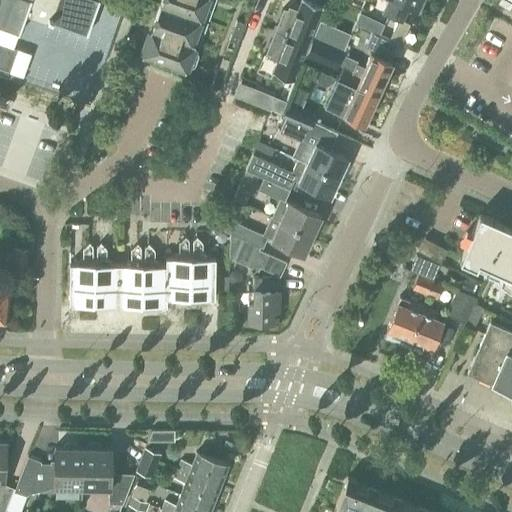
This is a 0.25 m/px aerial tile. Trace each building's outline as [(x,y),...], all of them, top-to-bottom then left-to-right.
[(0,0),(0,27),(21,35),(29,14),(87,35),(99,1),(97,0),(0,0)] [(162,0),(143,55),(185,70),(194,43),(191,42),(205,0),(162,0)] [(283,7),(274,29),(307,43),(322,6),(307,0),(300,0),(297,9),(288,5),(287,9),(283,7)] [(392,18),(400,0),(388,0),(383,13),(392,18)] [(400,0),(392,18),(399,20),(390,39),(401,44),(410,24),(404,21),(411,5),(417,7),(419,0),(400,0)] [(511,2),(508,0),(500,0),(499,3),(511,10),(511,8),(511,2)] [(236,43),(243,23),(236,20),(228,40),(236,43)] [(274,29),(265,52),(269,53),(267,57),(276,60),(271,71),(292,80),(307,43),(274,29)] [(373,33),(366,47),(390,58),(396,44),(373,33)] [(314,37),(306,56),(335,69),(344,50),(314,37)] [(18,49),(0,42),(0,67),(10,71),(18,49)] [(342,64),(338,73),(358,82),(379,92),(392,61),(371,52),(365,66),(357,62),(353,69),(342,64)] [(221,68),(237,77),(243,66),(227,58),(221,68)] [(218,89),(225,71),(216,68),(210,86),(218,89)] [(338,73),(324,104),(344,113),(365,122),(379,92),(358,82),(338,73)] [(276,97),(271,108),(281,112),(285,104),(286,105),(287,102),(276,97)] [(281,112),(280,115),(285,117),(286,118),(316,131),(319,123),(321,119),(286,105),(285,104),(281,112)] [(285,117),(279,130),(300,140),(293,155),(297,157),(301,159),(307,161),(340,176),(341,174),(344,176),(350,164),(346,162),(348,158),(323,146),(325,142),(329,144),(335,132),(336,132),(336,131),(319,123),(316,131),(286,118),(285,117)] [(253,154),(246,170),(248,171),(264,178),(265,178),(290,189),(294,179),(331,196),(340,176),(307,161),(301,159),(297,157),(291,171),(255,155),(253,154)] [(264,178),(260,188),(285,200),(290,189),(265,178),(264,178)] [(280,204),(274,217),(280,220),(313,235),(321,216),(288,202),(286,207),(280,204)] [(511,227),(480,213),(459,259),(476,266),(479,261),(511,275),(511,227)] [(273,217),(267,230),(274,233),(271,240),(304,254),(313,235),(280,220),(274,217),(273,217)] [(230,218),(225,230),(229,232),(261,246),(264,248),(269,236),(230,218)] [(261,246),(229,232),(228,257),(261,271),(269,254),(259,250),(261,246)] [(82,257),(86,261),(85,262),(69,262),(69,304),(166,305),(166,298),(215,298),(215,256),(198,256),(198,254),(202,251),(202,241),(196,235),(192,239),(188,239),(184,235),(178,241),(178,251),(182,254),(182,256),(165,256),(165,263),(150,263),(150,261),(154,258),(154,248),(148,242),(144,245),(140,245),(136,242),(130,248),(130,258),(134,261),(134,263),(102,262),(102,261),(105,257),(106,248),(100,242),(96,245),(92,245),(88,242),(82,247),(82,257)] [(441,262),(448,249),(426,238),(419,250),(441,262)] [(30,247),(15,246),(12,275),(27,276),(30,247)] [(433,278),(432,278),(438,263),(416,254),(410,268),(419,272),(413,289),(426,294),(433,278)] [(280,308),(280,277),(253,277),(253,302),(247,302),(247,320),(274,320),(274,308),(280,308)] [(433,278),(426,294),(437,298),(444,282),(433,278)] [(0,317),(8,319),(12,286),(0,284),(0,317)] [(457,289),(446,314),(463,322),(476,296),(457,289)] [(396,302),(387,328),(396,332),(393,339),(407,344),(419,311),(422,303),(410,298),(407,306),(396,302)] [(419,311),(407,344),(421,350),(424,342),(433,346),(443,320),(436,317),(438,310),(422,303),(419,311)] [(474,329),(484,307),(475,303),(464,324),(474,329)] [(511,392),(511,332),(490,322),(467,372),(511,392)] [(162,441),(162,430),(153,430),(148,441),(162,441)] [(0,511),(4,511),(12,493),(1,489),(3,483),(4,483),(6,443),(0,442),(0,511)] [(29,456),(14,491),(28,495),(29,492),(54,486),(82,486),(83,447),(80,446),(76,443),(68,443),(64,446),(55,446),(55,469),(49,469),(41,463),(41,461),(29,456)] [(83,447),(82,486),(110,487),(110,504),(122,504),(133,473),(111,473),(111,447),(103,447),(99,443),(90,443),(86,447),(83,447)] [(152,476),(161,452),(144,446),(135,470),(152,476)] [(220,484),(228,464),(198,451),(193,464),(181,460),(178,468),(220,484)] [(212,504),(220,484),(178,468),(175,476),(186,480),(182,492),(212,504)] [(335,511),(428,511),(357,483),(359,479),(351,476),(335,511)] [(136,488),(151,494),(155,484),(140,478),(136,488)] [(172,511),(209,511),(212,504),(182,492),(177,504),(166,499),(163,508),(172,511)] [(128,504),(146,511),(150,503),(131,496),(128,504)]
